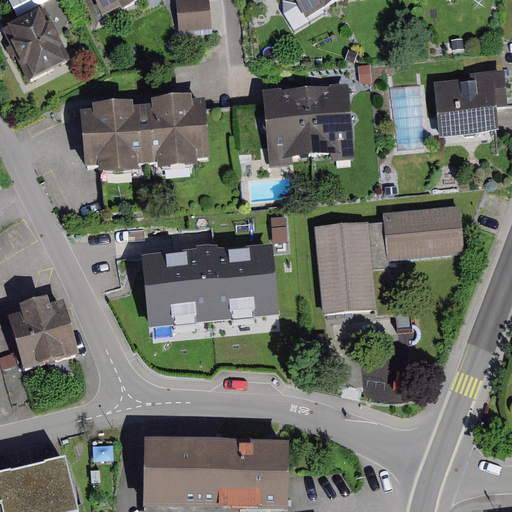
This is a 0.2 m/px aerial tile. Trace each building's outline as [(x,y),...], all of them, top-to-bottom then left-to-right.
[(97,0),(103,13),(133,0),(97,0)] [(209,0),(178,0),(181,32),(212,29),(209,0)] [(291,0),(306,24),(340,3),(338,0),(291,0)] [(46,15),(3,34),(25,83),(68,64),(46,15)] [(476,83),(439,86),(442,138),(500,134),(498,114),(510,113),(507,75),(475,77),(476,83)] [(350,91),(267,95),(271,162),(354,157),(350,91)] [(209,107),(86,115),(90,172),(213,164),(209,107)] [(385,226),(316,231),(323,319),(377,314),(374,274),(382,274),(391,273),(391,266),(465,260),(461,212),(384,218),(385,226)] [(145,268),(150,344),(282,335),(277,259),(145,268)] [(66,307),(15,324),(30,374),(82,358),(66,307)] [(294,511),(296,449),(151,444),(149,509),(240,511),(294,511)] [(77,511),(66,467),(0,484),(0,511),(77,511)]
